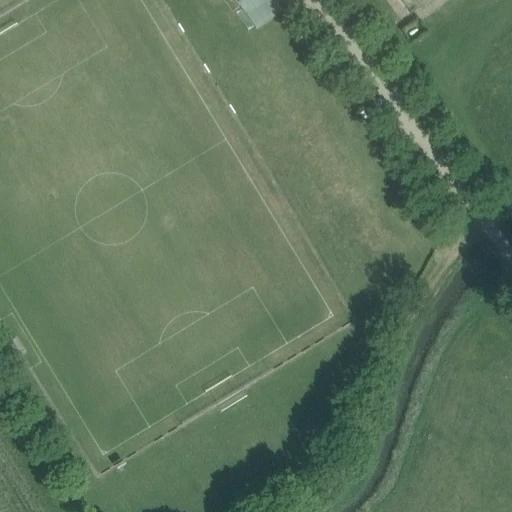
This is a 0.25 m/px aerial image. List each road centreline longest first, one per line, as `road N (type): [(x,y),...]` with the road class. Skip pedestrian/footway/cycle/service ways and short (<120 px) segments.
road 1 (track): [(487,222),(435,272),(390,356),(364,444),(335,485),(302,511)]
road 2 (track): [(511,258),(322,0)]
